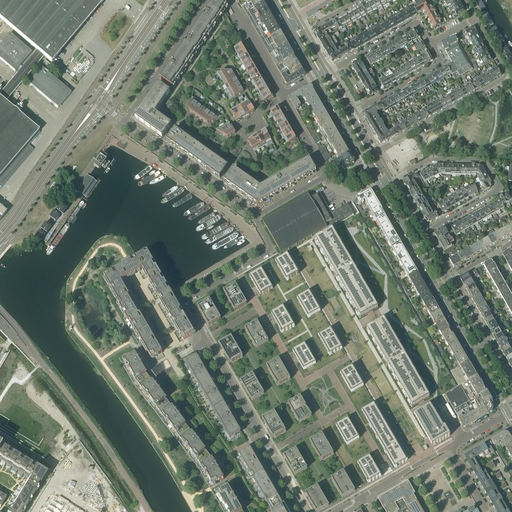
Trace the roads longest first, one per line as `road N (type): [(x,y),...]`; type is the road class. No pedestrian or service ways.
road 1 (residential): [(305,511),(186,301),(269,250),(254,216)]
road 2 (residential): [(374,152),(504,77),(474,18)]
road 3 (residential): [(390,180),(432,159),(487,163),(496,190),(421,231)]
road 4 (tertiary): [(377,183),(473,349)]
road 5 (tertiary): [(0,245),(103,107)]
road 6 (residential): [(254,216),(124,121)]
road 7 (tertiary): [(91,99),(0,229)]
road 8 (unclassified): [(124,121),(206,0)]
road 9 (tertiary): [(103,107),(176,0)]
road 10 (tertiary): [(316,76),(377,183)]
road 11 (unclassified): [(160,0),(91,99)]
